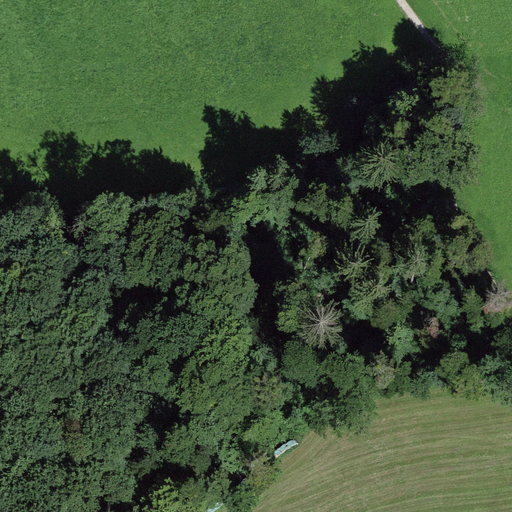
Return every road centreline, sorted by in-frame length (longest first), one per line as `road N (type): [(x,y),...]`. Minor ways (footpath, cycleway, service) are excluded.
road 1 (track): [(0,487),(176,427),(447,190)]
road 2 (track): [(511,316),(447,190),(459,84),(402,0)]
